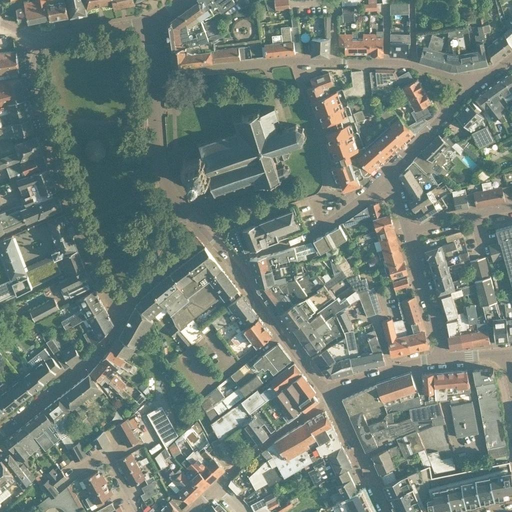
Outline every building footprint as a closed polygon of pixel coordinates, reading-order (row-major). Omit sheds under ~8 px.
[(23,8),(17,9),(19,21),(28,19),(28,23),(50,18),(47,0),(36,0),(37,0),(25,3),(25,5),(22,6),(23,8)] [(47,0),(50,18),(50,19),(68,16),(65,0),(64,0),(47,0)] [(67,0),(71,17),(87,14),(86,7),(84,0),(67,0)] [(112,0),(113,2),(114,8),(135,3),(135,1),(134,0),(112,0)] [(167,24),(171,50),(191,46),(214,40),(229,36),(227,32),(207,37),(205,30),(202,20),(209,17),(210,18),(221,12),(218,6),(214,8),(213,5),(206,9),(200,0),(198,0),(199,0),(167,24)] [(233,0),(200,0),(206,9),(213,5),(214,8),(218,6),(221,12),(235,2),(233,0)] [(289,8),(288,0),(274,0),(276,9),(289,8)] [(409,2),(390,3),(390,13),(409,12),(409,2)] [(354,4),(342,5),(343,13),(354,13),(354,4)] [(342,14),(339,17),(339,24),(343,24),(343,22),(357,21),(357,16),(354,13),(343,14),(342,14)] [(321,16),(322,37),(330,37),(331,15),(321,16)] [(265,45),(265,47),(266,57),(295,54),(294,41),(292,41),(290,26),(280,27),(282,43),(265,45)] [(478,50),(471,51),(474,67),(488,64),(486,54),(484,42),(486,42),(484,32),(484,26),(479,27),(480,35),(475,35),(478,50)] [(448,30),(448,38),(457,36),(455,29),(448,30)] [(349,34),(339,34),(339,46),(345,46),(345,53),(358,53),(357,38),(357,31),(352,31),(352,34),(349,34)] [(390,45),(390,55),(406,55),(407,42),(410,42),(410,34),(407,34),(402,33),(391,33),(390,45)] [(423,47),(417,46),(417,56),(420,57),(419,61),(430,64),(438,37),(434,36),(435,33),(432,33),(428,47),(424,46),(423,47)] [(363,38),(357,38),(358,53),(370,53),(370,34),(363,35),(363,38)] [(376,34),(370,34),(370,53),(370,55),(383,55),(383,37),(376,37),(376,34)] [(511,45),(505,34),(489,47),(491,53),(492,62),(493,63),(511,48),(511,45)] [(438,37),(430,64),(441,67),(446,52),(441,50),(445,37),(443,36),(442,39),(438,37)] [(312,38),(312,55),(329,56),(330,37),(322,37),(312,38)] [(457,38),(457,40),(463,69),(474,67),(471,51),(466,52),(463,37),(457,38)] [(191,46),(171,50),(170,50),(172,68),(240,60),(246,59),(244,47),(215,51),(214,40),(191,46)] [(446,52),(441,67),(452,71),(456,71),(463,69),(457,40),(451,41),(453,52),(446,52)] [(17,51),(0,52),(0,75),(19,72),(18,60),(17,52),(17,51)] [(370,72),(371,82),(372,92),(385,91),(385,92),(394,91),(394,87),(399,84),(401,88),(403,86),(409,98),(424,90),(418,78),(414,80),(409,71),(398,77),(395,72),(396,71),(395,70),(375,69),(376,71),(370,72)] [(333,166),(349,159),(350,159),(348,153),(360,148),(364,147),(347,101),(365,94),(363,71),(361,70),(357,70),(359,84),(353,86),(343,90),(342,89),(330,93),(312,100),(317,116),(320,115),(324,124),(333,121),(336,129),(326,132),(330,141),(327,142),(333,158),(330,159),(333,166)] [(313,86),(307,88),(312,100),(330,93),(327,86),(333,84),(329,72),(310,79),(313,86)] [(511,73),(511,72),(502,77),(511,91),(511,73)] [(0,105),(25,99),(21,77),(5,80),(0,81),(0,105)] [(494,83),(493,84),(503,97),(507,94),(511,100),(511,101),(511,102),(511,91),(502,77),(494,83)] [(493,84),(484,91),(499,111),(500,111),(504,107),(499,100),(503,97),(493,84)] [(417,121),(408,126),(414,133),(417,132),(419,131),(418,131),(427,122),(425,117),(430,114),(425,105),(430,102),(424,90),(409,98),(416,110),(412,112),(417,121)] [(499,111),(484,91),(476,97),(494,120),(499,116),(499,117),(502,115),(501,114),(502,114),(500,111),(499,111)] [(25,99),(0,105),(0,126),(2,126),(0,116),(0,115),(9,113),(12,121),(30,116),(25,99)] [(470,103),(456,117),(471,131),(472,130),(473,132),(472,132),(479,148),(495,141),(487,125),(486,125),(482,119),(484,117),(479,112),(481,110),(480,109),(473,102),(471,104),(470,103)] [(200,144),(198,143),(197,145),(195,145),(199,157),(186,161),(185,158),(183,159),(184,162),(183,162),(183,163),(181,164),(182,166),(184,166),(189,178),(186,179),(187,182),(190,181),(190,182),(190,181),(192,185),(194,183),(193,180),(200,178),(202,186),(201,186),(202,188),(203,187),(205,194),(204,196),(206,197),(207,195),(214,193),(215,195),(217,194),(216,192),(224,190),(224,192),(226,192),(226,189),(234,187),(234,189),(236,188),(236,186),(243,184),(244,186),(246,186),(246,183),(254,181),(255,185),(253,186),(254,187),(256,187),(256,189),(258,188),(258,186),(265,184),(265,186),(267,185),(266,183),(279,179),(280,181),(281,180),(281,179),(283,178),(282,177),(287,176),(288,175),(287,175),(289,172),(290,172),(290,171),(289,171),(288,168),(289,167),(288,167),(287,167),(285,166),(285,165),(283,165),(281,161),(282,161),(282,159),(286,158),(287,159),(289,158),(288,157),(289,153),(291,153),(291,152),(290,152),(288,148),(290,147),(291,148),(292,148),(292,147),(300,144),(302,145),(303,144),(302,143),(304,138),(306,137),(306,136),(305,136),(303,130),(304,129),(303,128),(301,129),(297,126),(297,125),(295,124),(295,126),(286,129),(286,127),(284,128),(284,129),(282,130),(276,109),(276,107),(275,107),(274,108),(259,113),(261,109),(258,109),(257,112),(244,116),(242,115),(241,116),(242,118),(236,120),(232,118),(231,120),(235,121),(237,130),(236,130),(236,131),(230,133),(230,132),(228,133),(228,134),(223,136),(222,135),(220,135),(221,137),(215,139),(214,137),(213,138),(213,139),(207,141),(207,140),(205,140),(206,142),(200,144)] [(375,166),(377,168),(385,161),(383,159),(392,151),(395,153),(408,141),(415,135),(416,135),(414,133),(408,126),(391,108),(380,113),(387,121),(386,122),(389,126),(388,127),(386,126),(377,134),(379,135),(370,143),(365,147),(364,146),(364,147),(360,148),(348,153),(350,159),(349,159),(333,166),(332,166),(333,167),(337,181),(341,180),(344,190),(359,185),(357,179),(362,178),(362,177),(363,177),(364,176),(364,175),(365,176),(365,175),(375,166)] [(357,119),(365,118),(365,111),(356,112),(357,119)] [(17,136),(25,133),(34,130),(30,117),(2,126),(0,126),(0,133),(10,130),(12,137),(17,136)] [(111,141),(100,132),(86,135),(79,147),(85,160),(99,164),(111,155),(111,141)] [(439,134),(422,152),(432,162),(435,159),(442,165),(446,161),(444,154),(453,145),(463,154),(466,151),(454,140),(447,133),(442,138),(439,134)] [(0,158),(0,168),(22,160),(22,159),(42,152),(36,136),(15,143),(18,152),(0,158)] [(422,152),(413,160),(427,174),(434,172),(440,176),(446,169),(442,165),(435,159),(432,162),(422,152)] [(18,179),(39,171),(48,168),(43,154),(7,168),(12,181),(18,179)] [(427,174),(413,160),(405,169),(406,171),(400,175),(401,177),(400,178),(414,199),(438,184),(446,179),(443,177),(448,171),(446,169),(440,176),(434,172),(427,174)] [(48,168),(39,171),(41,177),(50,174),(48,168)] [(477,175),(482,181),(492,177),(483,169),(477,175)] [(39,171),(18,179),(20,186),(21,186),(24,197),(25,204),(26,204),(27,207),(43,200),(41,194),(48,193),(56,190),(54,183),(50,174),(41,177),(39,171)] [(491,181),(487,182),(491,205),(505,202),(504,197),(502,186),(493,188),(491,181)] [(474,192),(474,193),(475,202),(476,207),(491,205),(487,182),(482,183),(484,190),(474,192)] [(414,199),(413,200),(415,202),(414,204),(419,210),(437,198),(438,199),(441,196),(441,197),(445,194),(438,184),(414,199)] [(465,188),(459,190),(463,209),(469,208),(468,204),(466,194),(465,188)] [(452,191),(454,200),(456,210),(463,209),(459,190),(452,191)] [(0,233),(5,232),(4,232),(27,222),(39,217),(62,208),(57,195),(43,200),(27,207),(21,209),(20,205),(5,211),(0,213),(0,233)] [(437,198),(419,210),(424,218),(426,219),(428,218),(433,215),(433,216),(435,216),(444,211),(443,209),(448,206),(441,197),(441,196),(438,199),(437,198)] [(378,202),(369,205),(372,216),(376,230),(377,231),(393,226),(390,214),(382,216),(378,202)] [(243,229),(236,231),(244,253),(251,250),(306,230),(296,205),(291,207),(292,211),(260,223),(255,225),(243,229)] [(354,215),(342,223),(345,226),(343,223),(348,220),(350,225),(357,223),(356,221),(372,216),(369,205),(354,215)] [(48,219),(48,220),(49,221),(53,231),(52,232),(56,242),(57,242),(59,248),(52,251),(55,258),(59,257),(78,249),(77,247),(73,236),(73,235),(69,225),(64,214),(65,214),(64,213),(62,213),(63,213),(50,219),(49,219),(48,219)] [(322,235),(313,240),(318,249),(321,253),(326,250),(329,248),(347,238),(344,233),(339,224),(339,225),(339,226),(331,230),(332,232),(330,234),(330,233),(330,232),(329,232),(328,232),(327,232),(326,232),(325,233),(325,234),(325,235),(325,236),(326,236),(324,237),(322,235)] [(511,225),(496,230),(499,242),(504,258),(510,279),(511,278),(511,225)] [(377,231),(376,230),(369,232),(370,233),(363,234),(365,239),(378,235),(380,239),(396,234),(393,226),(377,231)] [(448,243),(426,250),(430,264),(445,259),(450,257),(453,256),(451,249),(456,248),(454,239),(463,236),(462,231),(445,236),(448,243)] [(0,302),(32,287),(61,272),(60,270),(63,268),(59,257),(55,258),(26,271),(13,235),(11,235),(0,240),(0,302)] [(375,242),(379,254),(400,248),(396,236),(375,242)] [(276,252),(250,259),(254,273),(264,271),(264,269),(272,268),(296,263),(298,262),(298,260),(304,259),(304,261),(308,261),(306,254),(316,251),(311,242),(295,247),(276,252)] [(499,242),(489,245),(493,261),(504,258),(499,242)] [(205,247),(184,263),(199,288),(208,281),(223,270),(205,247)] [(328,258),(334,256),(330,250),(329,248),(326,250),(328,258)] [(400,248),(379,254),(380,258),(385,256),(388,265),(404,261),(400,248)] [(78,249),(59,257),(63,268),(67,277),(85,268),(78,249)] [(445,259),(430,264),(434,278),(449,273),(447,265),(469,258),(467,252),(458,255),(453,256),(450,257),(445,259)] [(343,254),(336,259),(339,264),(346,259),(343,254)] [(485,257),(469,261),(476,283),(478,291),(481,305),(496,301),(497,301),(485,257)] [(339,264),(338,264),(341,269),(343,271),(351,267),(346,259),(339,264)] [(385,266),(387,272),(380,274),(382,280),(407,272),(404,261),(388,265),(385,266)] [(171,273),(150,290),(163,305),(164,305),(171,314),(189,299),(187,297),(199,288),(184,263),(171,273)] [(264,271),(254,273),(257,288),(290,280),(296,279),(308,273),(303,275),(302,270),(298,271),(296,263),(272,268),(264,269),(264,271)] [(351,267),(343,271),(345,274),(346,276),(348,278),(359,275),(359,274),(357,275),(355,273),(351,267)] [(60,280),(64,289),(62,290),(66,298),(90,286),(86,278),(89,276),(85,268),(67,277),(60,280)] [(341,269),(328,280),(331,285),(345,274),(343,271),(341,269)] [(223,270),(208,281),(223,299),(214,306),(216,310),(231,298),(232,299),(236,296),(234,293),(238,290),(223,270)] [(290,280),(257,288),(276,313),(288,305),(289,306),(299,300),(317,289),(324,284),(317,273),(310,277),(308,273),(296,279),(290,280)] [(449,273),(434,278),(439,293),(440,292),(440,295),(449,292),(451,291),(460,288),(468,286),(465,277),(452,281),(449,273)] [(359,275),(348,278),(351,283),(352,285),(355,289),(357,290),(358,293),(367,290),(374,288),(374,287),(369,289),(366,278),(361,280),(359,275)] [(407,278),(392,282),(395,290),(406,287),(407,292),(413,290),(411,285),(409,285),(407,278)] [(468,286),(460,288),(462,294),(463,294),(463,295),(478,291),(476,283),(468,286)] [(289,306),(287,308),(279,314),(290,329),(293,328),(312,313),(311,312),(333,297),(324,284),(317,289),(318,292),(299,300),(289,306)] [(374,288),(367,290),(375,313),(382,311),(374,288)] [(449,292),(440,295),(447,319),(457,316),(458,316),(458,314),(452,297),(462,294),(460,288),(451,291),(449,292)] [(73,325),(74,324),(87,317),(104,307),(94,289),(77,299),(82,309),(68,317),(73,325)] [(136,305),(150,318),(163,305),(150,290),(141,298),(142,299),(136,305)] [(357,290),(346,298),(351,304),(353,303),(360,299),(358,293),(357,290)] [(367,290),(358,293),(360,299),(367,316),(369,316),(375,313),(367,290)] [(218,317),(212,321),(218,329),(232,318),(233,319),(250,306),(242,294),(228,305),(228,308),(217,316),(218,317)] [(415,296),(402,300),(409,324),(411,324),(414,333),(407,334),(411,351),(429,347),(425,330),(415,296)] [(501,303),(504,303),(506,317),(508,340),(511,339),(511,297),(500,299),(501,303)] [(55,298),(30,311),(35,321),(60,308),(55,298)] [(349,305),(351,304),(346,298),(340,303),(337,298),(317,312),(316,314),(317,316),(309,322),(308,320),(294,330),(300,338),(336,313),(349,305)] [(467,311),(466,311),(471,329),(474,346),(490,343),(490,341),(487,326),(486,321),(484,315),(477,317),(475,304),(473,305),(471,298),(464,299),(467,311)] [(487,326),(490,341),(508,340),(506,317),(500,318),(497,301),(496,301),(481,305),(484,315),(486,321),(487,326)] [(349,305),(336,313),(346,335),(353,371),(379,365),(377,350),(374,351),(374,350),(373,351),(363,353),(363,354),(360,355),(354,329),(346,312),(350,310),(350,309),(354,306),(353,303),(351,304),(349,305)] [(136,305),(120,336),(135,347),(138,342),(140,342),(141,340),(140,339),(153,320),(150,318),(136,305)] [(201,315),(200,316),(203,320),(214,311),(210,306),(200,314),(201,315)] [(250,306),(233,319),(235,322),(236,320),(240,325),(238,326),(241,328),(258,315),(250,306)] [(104,307),(87,317),(93,328),(87,332),(94,346),(114,324),(104,307)] [(458,316),(457,316),(458,319),(457,320),(463,348),(474,346),(471,329),(466,311),(458,314),(458,316)] [(336,313),(300,338),(311,353),(325,342),(336,336),(337,338),(336,339),(337,341),(346,335),(336,313)] [(259,317),(251,323),(231,338),(236,345),(247,337),(250,341),(252,340),(257,346),(272,334),(259,317)] [(198,318),(181,331),(192,343),(207,331),(198,318)] [(392,318),(383,320),(391,355),(411,351),(407,334),(403,319),(393,322),(392,318)] [(463,348),(457,320),(445,322),(446,329),(447,329),(450,332),(450,334),(447,334),(450,350),(463,348)] [(24,327),(32,336),(39,331),(33,322),(24,327)] [(372,323),(363,326),(373,351),(374,350),(374,351),(377,350),(379,365),(385,363),(382,349),(372,323)] [(176,324),(175,325),(169,331),(175,337),(176,336),(187,348),(192,343),(181,331),(179,329),(176,326),(177,325),(176,324)] [(323,350),(313,356),(327,376),(330,377),(332,376),(353,371),(346,335),(337,341),(323,350)] [(110,349),(126,360),(136,348),(135,347),(120,336),(110,349)] [(73,344),(61,352),(52,338),(46,342),(62,366),(63,366),(59,361),(65,357),(68,362),(67,362),(68,363),(68,362),(71,366),(83,358),(73,344)] [(259,370),(263,366),(265,368),(268,366),(274,373),(291,359),(278,342),(270,349),(265,353),(254,363),(259,370)] [(27,362),(32,368),(44,383),(56,373),(55,372),(60,368),(54,360),(52,358),(44,348),(27,362)] [(110,349),(102,358),(115,369),(121,372),(126,366),(134,373),(138,367),(126,360),(110,349)] [(96,365),(122,388),(126,383),(115,373),(114,375),(111,373),(115,369),(102,358),(96,365)] [(240,386),(226,398),(218,386),(199,400),(212,421),(229,408),(263,381),(257,373),(255,375),(250,369),(251,368),(247,362),(231,375),(236,381),(240,386)] [(211,423),(219,438),(221,441),(225,438),(244,424),(250,420),(249,418),(253,414),(251,411),(269,398),(302,372),(294,362),(271,379),(271,380),(262,387),(264,390),(261,392),(258,389),(211,423)] [(122,388),(96,365),(90,372),(102,383),(106,379),(108,381),(107,382),(118,391),(126,400),(131,396),(122,388)] [(477,369),(489,456),(509,453),(497,366),(477,369)] [(32,368),(20,377),(32,393),(44,383),(32,368)] [(467,369),(434,372),(436,397),(437,397),(449,396),(470,392),(467,370),(467,369)] [(376,383),(375,383),(388,412),(392,411),(398,410),(409,408),(425,405),(425,400),(424,394),(419,395),(414,381),(412,374),(411,371),(376,383)] [(302,372),(269,398),(273,403),(277,400),(289,417),(303,406),(305,409),(317,400),(313,393),(316,391),(308,380),(302,372)] [(434,372),(422,373),(423,383),(424,391),(428,391),(429,400),(425,400),(425,405),(437,402),(437,397),(436,397),(434,372)] [(89,373),(70,388),(80,402),(90,395),(93,399),(103,391),(95,381),(89,373)] [(20,377),(8,387),(20,402),(32,393),(20,377)] [(140,388),(150,398),(148,383),(146,381),(140,388)] [(375,383),(342,398),(349,414),(361,409),(368,423),(382,418),(383,419),(387,418),(388,423),(393,422),(392,411),(388,412),(375,383)] [(0,400),(8,410),(8,411),(20,402),(8,387),(0,393),(0,400)] [(61,395),(67,403),(73,410),(80,418),(82,420),(87,417),(85,414),(86,414),(82,410),(77,405),(80,402),(70,388),(61,395)] [(135,399),(139,404),(146,398),(142,393),(135,399)] [(60,397),(45,408),(51,416),(50,417),(51,420),(52,422),(61,437),(67,434),(63,427),(64,421),(67,421),(67,412),(70,410),(66,404),(60,397)] [(425,405),(409,408),(410,417),(412,421),(422,420),(431,418),(444,417),(440,402),(437,402),(425,405)] [(148,404),(145,406),(161,435),(177,427),(170,414),(168,415),(162,404),(151,410),(148,411),(145,406),(148,405),(148,404)] [(361,409),(349,414),(366,450),(375,446),(378,445),(378,444),(382,442),(381,441),(388,438),(396,434),(397,437),(397,438),(417,430),(418,431),(425,428),(424,424),(431,422),(431,418),(412,421),(410,417),(400,422),(393,422),(388,423),(387,418),(383,419),(382,418),(368,423),(361,409)] [(43,410),(33,418),(43,430),(54,443),(61,437),(52,422),(51,420),(50,417),(43,410)] [(288,432),(274,441),(275,441),(280,449),(281,451),(283,453),(287,459),(310,446),(311,448),(337,434),(334,427),(325,411),(307,421),(288,432)] [(250,420),(244,424),(257,443),(268,435),(262,427),(253,414),(249,418),(250,420)] [(134,417),(129,420),(132,425),(134,428),(138,426),(134,417)] [(33,418),(24,425),(34,437),(45,450),(54,443),(43,430),(33,418)] [(128,418),(116,425),(120,432),(131,426),(128,421),(129,420),(128,418)] [(197,421),(182,434),(186,439),(195,431),(201,438),(205,445),(209,442),(197,421)] [(24,425),(14,433),(30,454),(39,447),(33,438),(34,437),(24,425)] [(131,426),(120,432),(124,439),(134,434),(133,432),(135,431),(134,428),(133,429),(131,426)] [(372,456),(384,484),(395,478),(393,473),(390,472),(389,469),(394,466),(390,456),(402,451),(404,456),(423,448),(424,448),(418,431),(417,430),(397,438),(399,443),(372,456)] [(104,431),(93,440),(98,449),(110,442),(104,431)] [(134,434),(124,439),(128,447),(140,440),(135,431),(133,432),(134,434)] [(14,433),(5,441),(11,448),(18,457),(21,461),(25,458),(30,454),(14,433)] [(182,434),(175,440),(178,446),(186,439),(182,434)] [(252,473),(249,476),(253,483),(264,476),(267,483),(269,486),(304,466),(312,462),(342,445),(337,434),(311,448),(310,446),(287,459),(283,453),(281,451),(268,459),(252,473)] [(219,438),(212,442),(220,457),(232,451),(225,438),(221,441),(219,438)] [(169,445),(169,446),(168,447),(174,457),(181,452),(178,446),(175,440),(169,445)] [(68,448),(74,459),(75,461),(86,455),(81,446),(77,448),(75,444),(68,448)] [(317,472),(311,475),(316,485),(319,484),(322,482),(347,469),(352,467),(353,466),(342,445),(312,462),(315,468),(317,472)] [(166,447),(160,452),(165,461),(171,457),(166,447)] [(182,452),(188,457),(191,452),(185,448),(182,452)] [(208,463),(206,465),(217,476),(225,469),(218,462),(214,457),(213,458),(203,448),(198,453),(208,463)] [(194,451),(187,458),(210,483),(217,476),(206,465),(194,451)] [(438,451),(427,453),(435,473),(455,468),(452,457),(441,459),(438,451)] [(165,461),(160,452),(155,457),(162,468),(167,465),(165,461)] [(0,506),(1,505),(0,504),(0,493),(9,486),(5,482),(13,475),(17,480),(23,488),(35,478),(24,463),(20,466),(16,461),(10,453),(2,460),(1,459),(0,460),(0,506)] [(131,453),(118,460),(125,473),(142,463),(140,459),(136,461),(131,453)] [(210,483),(187,458),(182,463),(189,471),(187,473),(203,490),(210,483)] [(432,477),(431,477),(434,492),(437,511),(436,511),(447,511),(453,511),(453,510),(467,507),(467,506),(481,504),(481,503),(495,500),(495,499),(509,496),(509,495),(511,494),(511,472),(511,469),(509,460),(432,477)] [(312,462),(304,466),(307,472),(309,472),(315,468),(312,462)] [(142,463),(125,473),(132,486),(145,479),(148,484),(155,480),(153,476),(150,478),(147,472),(143,474),(139,467),(143,465),(142,463)] [(385,484),(383,485),(388,496),(389,496),(392,504),(394,511),(434,511),(437,511),(434,492),(431,477),(432,477),(430,465),(395,478),(385,484)] [(172,471),(196,496),(203,490),(187,473),(185,475),(179,469),(174,473),(172,471)] [(322,482),(319,484),(320,487),(325,484),(327,489),(337,485),(351,478),(347,469),(322,482)] [(62,471),(54,477),(51,480),(57,487),(67,478),(62,471)] [(87,472),(81,476),(87,487),(105,478),(102,473),(100,474),(98,471),(89,475),(87,472)] [(170,475),(169,477),(180,489),(178,491),(189,503),(196,496),(172,471),(169,474),(170,475)] [(87,487),(91,495),(92,495),(107,487),(105,483),(107,482),(105,478),(87,487)] [(242,489),(231,478),(229,484),(237,494),(242,489)] [(340,491),(331,496),(334,502),(348,495),(357,490),(351,478),(337,485),(340,491)] [(49,495),(48,496),(51,500),(60,493),(49,479),(41,486),(49,495)] [(142,487),(145,492),(155,487),(152,482),(142,487)] [(78,511),(83,508),(70,484),(60,493),(51,500),(48,496),(35,507),(39,511),(43,511),(48,508),(49,508),(51,507),(53,507),(56,506),(59,507),(62,508),(64,510),(65,511),(78,511)] [(91,495),(86,498),(90,506),(96,503),(98,507),(104,503),(103,500),(113,494),(111,489),(109,490),(107,487),(92,495),(91,495)] [(141,495),(144,500),(158,492),(155,487),(145,492),(141,495)] [(362,490),(332,506),(334,511),(371,511),(372,511),(362,490)] [(251,504),(254,511),(267,504),(277,499),(273,492),(264,497),(260,500),(251,504)] [(277,499),(267,504),(270,509),(279,503),(277,499)] [(280,511),(293,505),(290,500),(276,509),(278,511),(280,511)] [(169,501),(161,509),(161,510),(159,511),(179,511),(180,511),(169,501)] [(112,502),(99,509),(101,511),(109,511),(115,509),(112,502)]
